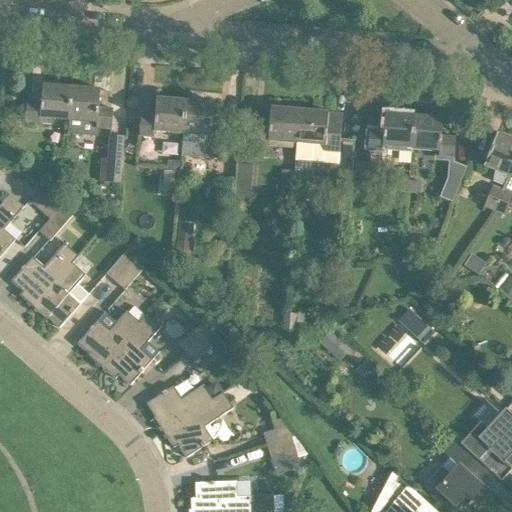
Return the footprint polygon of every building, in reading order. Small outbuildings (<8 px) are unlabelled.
[(27,104),(25,125),(41,126),(54,127),(55,121),(70,122),(72,88),(43,86),(41,105),(27,104)] [(70,122),(69,136),(83,137),(98,138),(98,131),(112,132),(113,110),(99,109),(101,91),(72,88),(70,122)] [(182,136),(184,102),(156,99),(155,118),(140,117),(139,138),(155,139),(155,133),(182,136)] [(184,102),(182,136),(181,157),(221,160),(223,145),(225,145),(227,124),(213,123),(215,104),(184,102)] [(252,147),(252,155),(267,156),(268,149),(268,148),(269,144),(297,146),(300,111),(270,108),(269,127),(254,126),(252,147)] [(297,150),(296,164),(337,167),(336,181),(335,194),(349,195),(352,162),(353,141),(341,140),(343,115),(328,114),(328,113),(300,111),(297,146),(297,150)] [(411,150),(414,116),(384,114),(383,133),(369,132),(367,153),(383,154),(384,148),(411,150)] [(414,116),(411,150),(439,152),(438,159),(454,160),(455,140),(442,138),(443,118),(414,116)] [(503,186),(511,164),(511,140),(496,135),(483,168),(494,172),(491,180),(503,186)] [(108,137),(106,160),(100,159),(99,183),(121,184),(122,163),(124,138),(108,137)] [(79,151),(68,150),(67,161),(78,163),(79,151)] [(178,163),(167,162),(166,174),(178,175),(178,163)] [(352,162),(349,195),(364,196),(367,164),(352,162)] [(448,176),(439,199),(451,203),(460,181),(465,169),(453,164),(448,176)] [(511,164),(503,186),(502,190),(494,208),(492,212),(503,216),(510,199),(511,199),(511,164)] [(237,180),(235,200),(249,201),(252,167),(238,166),(237,180)] [(281,171),(280,183),(294,184),(295,177),(295,172),(281,171)] [(235,200),(237,180),(217,178),(215,199),(235,200)] [(63,182),(50,181),(49,192),(63,193),(63,182)] [(407,194),(408,182),(395,181),(395,193),(407,194)] [(408,182),(407,194),(420,195),(421,183),(408,182)] [(483,208),(492,212),(494,208),(502,190),(492,186),(483,208)] [(39,194),(31,204),(33,205),(51,221),(59,212),(41,195),(39,194)] [(0,258),(16,241),(5,231),(25,209),(10,196),(0,207),(0,258)] [(51,221),(40,234),(51,243),(73,219),(78,213),(67,203),(62,209),(59,212),(51,221)] [(129,247),(139,255),(147,245),(137,237),(129,247)] [(175,242),(174,260),(179,261),(179,270),(189,270),(189,261),(192,261),(193,243),(176,242),(175,242)] [(19,297),(33,309),(73,265),(79,258),(65,246),(44,269),(32,259),(11,283),(22,293),(19,297)] [(138,259),(129,251),(107,276),(116,284),(133,265),(138,259)] [(478,276),(486,264),(471,255),(463,267),(478,276)] [(146,269),(137,261),(133,265),(142,273),(146,269)] [(73,265),(33,309),(47,321),(47,320),(59,330),(80,305),(89,296),(78,287),(87,278),(85,276),(73,265)] [(133,265),(116,284),(125,292),(142,273),(133,265)] [(167,281),(179,291),(187,282),(176,271),(167,281)] [(511,275),(500,289),(511,298),(511,275)] [(435,334),(409,310),(397,323),(423,347),(435,334)] [(98,321),(77,346),(88,356),(88,357),(102,369),(141,325),(128,314),(127,313),(117,324),(110,332),(98,321)] [(294,330),(295,316),(285,315),(284,329),(294,330)] [(148,317),(141,325),(102,369),(115,380),(118,377),(130,387),(152,361),(142,352),(162,329),(148,317)] [(349,320),(339,331),(348,339),(358,328),(349,320)] [(210,334),(203,326),(178,347),(186,355),(205,339),(210,334)] [(348,347),(330,331),(319,344),(336,360),(348,347)] [(213,348),(205,339),(186,355),(194,365),(213,348)] [(163,433),(213,402),(203,387),(182,401),(173,388),(146,405),(154,418),(153,419),(163,433)] [(212,389),(207,392),(213,402),(223,395),(219,390),(212,389)] [(224,395),(213,402),(163,433),(173,449),(177,447),(186,459),(213,441),(205,429),(234,410),(224,395)] [(476,460),(477,459),(501,482),(511,469),(511,415),(505,409),(487,429),(480,422),(460,444),(476,460)] [(263,435),(267,448),(294,439),(280,421),(272,424),(275,432),(263,435)] [(294,439),(267,448),(271,459),(283,456),(286,463),(297,459),(309,455),(295,438),(294,439)] [(428,481),(437,490),(455,507),(460,501),(468,508),(486,488),(467,470),(476,460),(460,444),(460,445),(454,439),(441,452),(448,459),(428,481)] [(283,456),(271,459),(276,476),(300,468),(297,459),(286,463),(283,456)] [(433,511),(392,473),(371,511),(433,511)] [(196,499),(191,500),(191,511),(273,511),(273,497),(250,498),(237,498),(236,483),(233,483),(221,484),(220,484),(195,484),(196,499)]
